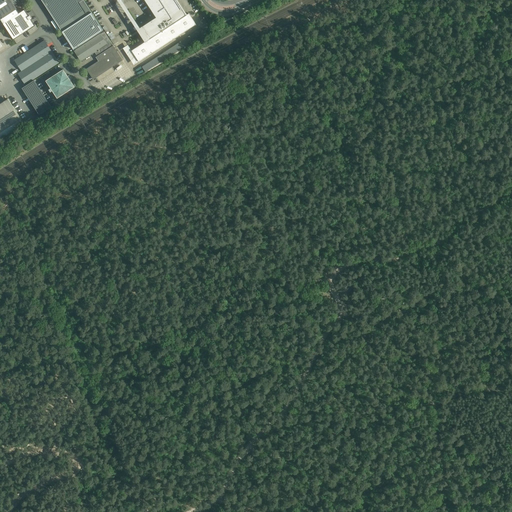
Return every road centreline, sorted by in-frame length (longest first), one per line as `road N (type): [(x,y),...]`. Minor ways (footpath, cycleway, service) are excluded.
road 1 (track): [(192,511),(220,494),(286,406),(338,315),(332,283),(340,266)]
road 2 (track): [(340,266),(358,215),(343,169),(345,127),(420,0)]
road 3 (track): [(340,266),(437,242),(511,190)]
